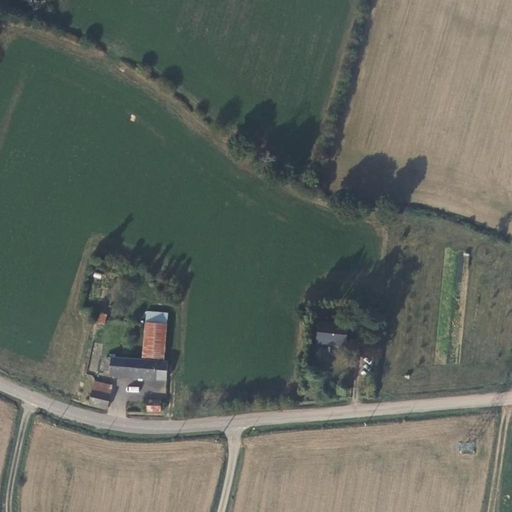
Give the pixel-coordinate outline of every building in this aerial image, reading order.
[(99,312),(96,323),(105,324),(107,314),(99,312)] [(149,312),(145,359),(164,360),(168,314),(149,312)] [(350,329),(319,327),(320,345),(350,347),(350,329)] [(115,379),(128,379),(129,361),(107,360),(106,371),(112,372),(112,376),(116,376),(115,379)] [(169,364),(129,361),(128,379),(167,382),(169,364)] [(96,383),(93,392),(109,397),(111,388),(96,383)] [(93,392),(89,407),(104,410),(109,397),(93,392)] [(147,412),(160,414),(161,402),(149,401),(147,412)]
